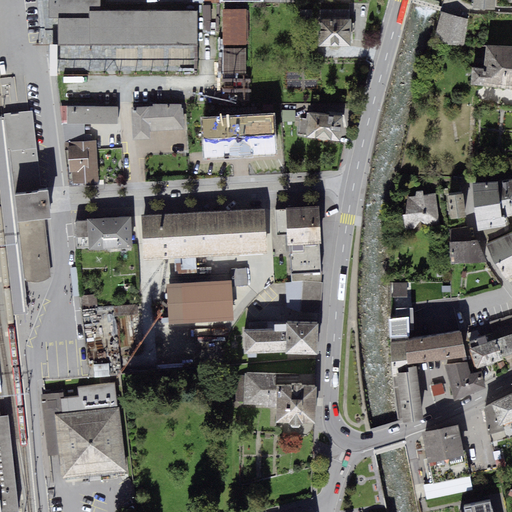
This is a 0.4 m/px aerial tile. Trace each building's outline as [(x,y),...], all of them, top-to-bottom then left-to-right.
[(100,0),(49,0),(49,18),(58,18),(90,18),(90,12),(101,12),(100,0)] [(474,0),(474,9),(494,10),(494,0),(474,0)] [(247,10),(225,10),(225,41),(248,41),(247,10)] [(148,45),(148,11),(101,12),(90,12),(90,18),(90,46),(148,45)] [(198,44),(197,11),(148,11),(148,45),(198,44)] [(468,19),(442,12),(434,41),(464,47),(468,19)] [(59,46),(90,46),(90,18),(58,18),(59,46)] [(351,20),(319,19),(319,47),(351,47),(351,20)] [(247,46),(225,47),(225,70),(248,69),(247,46)] [(511,46),(486,46),(484,69),(473,67),(471,85),(511,89),(511,46)] [(153,106),(131,108),(132,132),(132,140),(150,139),(150,131),(184,130),(183,104),(153,104),(153,106)] [(68,106),(68,123),(117,124),(117,107),(68,106)] [(15,209),(17,223),(25,222),(37,220),(44,219),(50,219),(48,205),(47,195),(46,191),(41,192),(32,111),(29,111),(4,114),(4,118),(9,157),(13,195),(15,209)] [(323,139),(326,115),(309,113),(306,137),(323,139)] [(274,114),(202,119),(205,158),(276,153),(274,114)] [(326,115),(323,139),(340,141),(343,117),(326,115)] [(21,315),(28,314),(24,280),(17,223),(15,209),(13,195),(9,157),(4,118),(0,118),(0,188),(15,315),(21,315)] [(70,172),(72,172),(73,184),(98,182),(96,141),(70,143),(68,143),(64,143),(65,158),(69,158),(70,172)] [(511,179),(498,183),(498,181),(472,183),(474,209),(479,231),(505,227),(504,217),(511,215),(511,179)] [(435,193),(408,197),(406,215),(403,215),(406,230),(440,224),(435,193)] [(466,218),(463,194),(448,196),(451,220),(466,218)] [(319,206),(286,208),(286,210),(287,235),(288,246),(290,246),(320,244),(319,206)] [(266,253),(264,208),(202,212),(205,256),(266,253)] [(276,235),(287,235),(286,210),(275,210),(276,235)] [(205,256),(202,212),(142,215),(144,260),(205,256)] [(131,216),(87,219),(87,221),(88,237),(89,250),(133,248),(131,216)] [(17,223),(24,280),(27,280),(31,282),(34,282),(38,282),(42,282),(46,280),(49,279),(50,276),(49,261),(48,251),(44,219),(37,220),(25,222),(17,223)] [(76,238),(88,237),(87,221),(76,221),(76,223),(76,238)] [(449,229),(451,242),(471,241),(470,227),(449,229)] [(511,232),(486,245),(506,281),(511,277),(511,232)] [(451,242),(450,242),(451,264),(487,262),(477,240),(471,241),(451,242)] [(322,272),(320,244),(290,246),(291,274),(322,272)] [(77,267),(71,268),(73,296),(79,296),(77,267)] [(231,280),(167,284),(169,324),(234,320),(231,280)] [(288,315),(301,313),(320,314),(322,282),(303,281),(286,283),(288,315)] [(408,298),(407,282),(393,282),(393,298),(408,298)] [(395,316),(387,317),(389,344),(391,345),(406,341),(412,340),(410,308),(395,309),(395,316)] [(491,325),(496,340),(511,334),(511,315),(490,322),(491,325)] [(318,324),(287,323),(286,329),(285,352),(285,353),(316,355),(318,324)] [(472,348),(496,340),(491,325),(467,333),(472,348)] [(243,331),(245,354),(285,352),(286,329),(243,331)] [(461,331),(432,336),(435,361),(466,357),(461,331)] [(511,334),(496,340),(502,358),(511,354),(511,334)] [(435,361),(432,336),(412,340),(406,341),(407,360),(408,365),(435,361)] [(472,348),(470,348),(477,369),(503,360),(502,358),(496,340),(472,348)] [(407,360),(406,341),(391,345),(392,361),(407,360)] [(468,362),(445,364),(455,401),(486,388),(482,371),(471,374),(468,362)] [(404,423),(424,420),(417,366),(408,367),(408,372),(397,374),(404,423)] [(245,405),(276,405),(276,385),(276,373),(245,374),(245,405)] [(79,397),(64,399),(61,399),(63,414),(117,409),(114,383),(78,387),(79,397)] [(316,385),(276,385),(276,405),(276,424),(316,424),(316,385)] [(48,455),(60,454),(56,415),(63,414),(61,399),(64,399),(63,393),(42,395),(48,455)] [(511,422),(511,394),(486,406),(484,408),(487,426),(490,431),(511,422)] [(63,414),(56,415),(60,454),(63,478),(88,475),(127,471),(120,408),(117,409),(63,414)] [(0,511),(18,511),(8,415),(1,416),(0,415),(0,511)] [(458,425),(422,432),(425,447),(460,440),(458,425)] [(460,440),(425,447),(427,459),(428,464),(464,457),(460,440)] [(428,484),(471,476),(467,457),(464,457),(428,464),(427,459),(424,459),(428,484)] [(428,484),(424,485),(426,499),(473,491),(471,476),(428,484)] [(464,511),(493,511),(493,510),(491,510),(490,503),(464,509),(464,511)]
